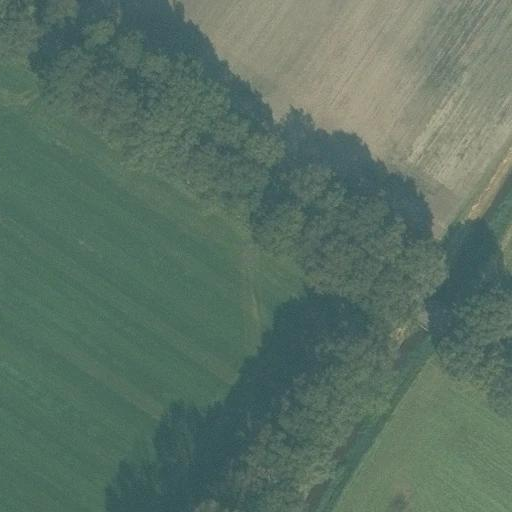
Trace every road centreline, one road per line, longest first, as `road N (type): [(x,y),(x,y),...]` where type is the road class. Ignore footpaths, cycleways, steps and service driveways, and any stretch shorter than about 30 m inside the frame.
road 1 (tertiary): [(511,371),(0,9)]
road 2 (track): [(397,288),(386,327),(274,511)]
